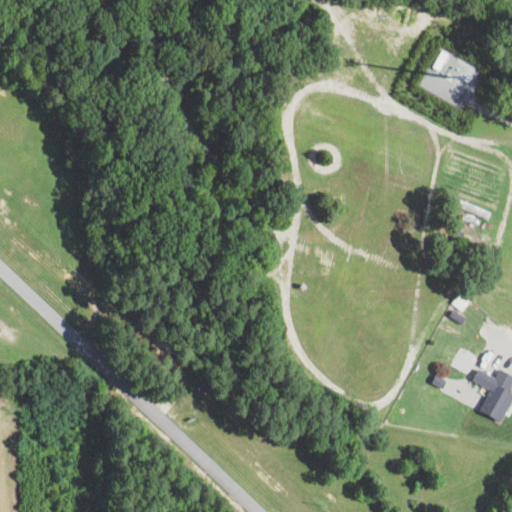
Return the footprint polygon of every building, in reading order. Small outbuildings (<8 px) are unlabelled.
[(486,82),(484,90),(476,88),(478,80),(486,82)] [(467,299),(461,310),(449,303),(456,292),(467,299)] [(466,317),(462,324),(449,316),(453,309),(466,317)] [(511,376),(511,384),(508,391),(511,393),(511,403),(501,423),(479,411),(487,397),(487,396),(489,391),(490,392),(491,391),(478,384),(484,372),(495,378),(500,369),(511,376)] [(442,387),(431,381),(436,373),(446,380),(442,387)]
